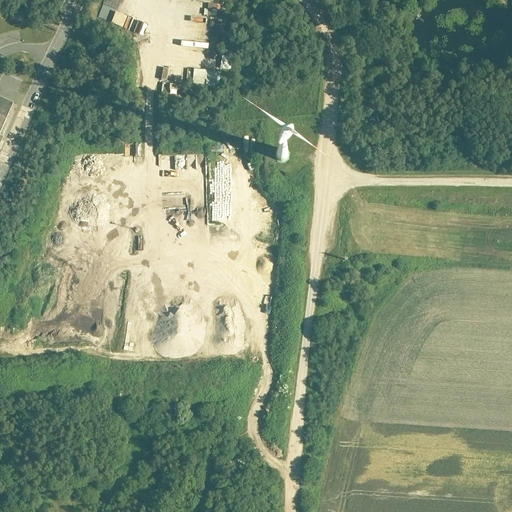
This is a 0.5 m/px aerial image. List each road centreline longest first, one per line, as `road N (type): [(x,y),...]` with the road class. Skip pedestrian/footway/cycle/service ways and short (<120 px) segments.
road 1 (unknown): [(294,478),(257,451),(240,426),(260,354),(173,279),(140,232),(146,13)]
road 2 (track): [(291,511),(335,90),(333,55),(301,0)]
road 3 (track): [(325,183),(511,184)]
